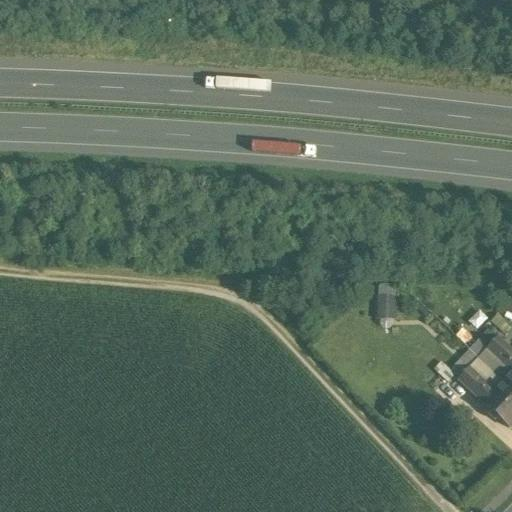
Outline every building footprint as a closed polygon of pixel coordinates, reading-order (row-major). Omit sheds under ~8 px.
[(378,320),(396,320),(397,285),(379,284),(378,320)] [(489,332),(469,353),(477,360),(486,350),(496,340),(489,332)] [(511,352),(497,339),(496,340),(486,350),(511,373),(511,352)] [(469,353),(450,374),(458,381),(468,370),(477,360),(469,353)] [(495,395),(468,370),(458,381),(458,382),(484,406),(495,395)] [(511,425),(511,392),(504,385),(495,395),(484,406),(483,407),(508,430),(511,425)]
